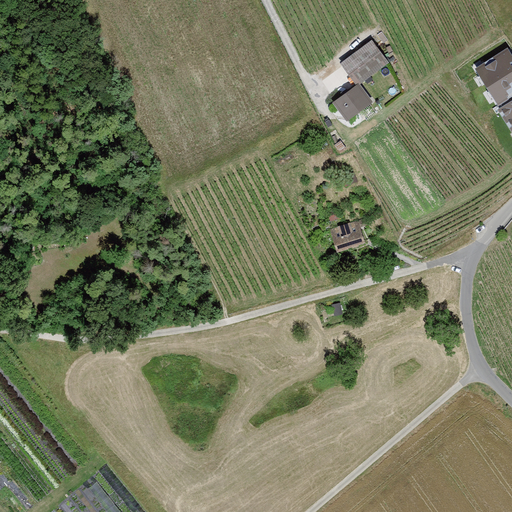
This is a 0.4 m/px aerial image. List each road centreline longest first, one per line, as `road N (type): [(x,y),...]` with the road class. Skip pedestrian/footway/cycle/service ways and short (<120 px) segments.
road 1 (track): [(0,329),(76,340),(154,334),(451,259),(471,261)]
road 2 (track): [(482,367),(310,511)]
road 3 (unclassified): [(511,207),(471,261),(465,297),(476,356),(511,399)]
